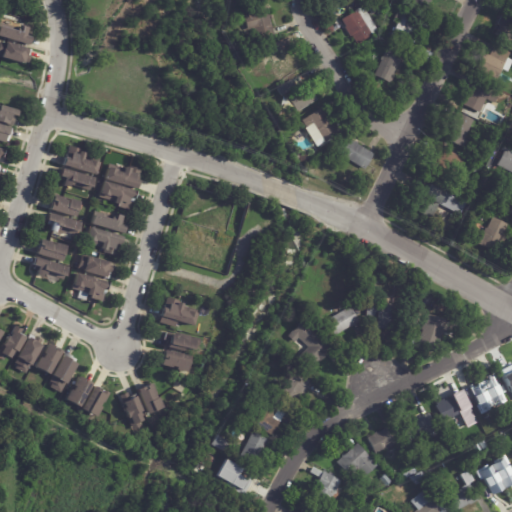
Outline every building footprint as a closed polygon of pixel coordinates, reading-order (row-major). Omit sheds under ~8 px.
[(431,0),(425,12),(409,3),(410,0),(431,0)] [(366,6),(374,1),(380,9),(371,14),(366,6)] [(344,27),(340,20),(362,6),(378,32),(355,45),(344,27)] [(265,7),(273,35),(256,40),(253,29),(246,30),(242,16),(249,14),(248,12),(265,7)] [(412,14),(414,15),(409,26),(418,30),(411,46),(390,37),(399,16),(396,14),(399,8),(412,14)] [(511,30),(508,40),(494,34),(498,24),(497,24),(502,14),(504,15),(507,8),(511,10),(511,30)] [(30,36),(26,47),(0,39),(0,28),(17,34),(19,27),(27,29),(25,34),(30,36)] [(279,43),(294,68),(279,77),(263,51),(278,42),(279,43)] [(28,51),(30,52),(25,63),(20,62),(19,64),(0,57),(0,43),(2,44),(3,43),(28,51)] [(507,58),(497,78),(476,68),(483,54),(477,50),(480,44),(489,49),(487,53),(489,55),(495,44),(510,52),(507,58)] [(403,57),(390,84),(373,76),(381,61),(379,60),(381,57),(382,58),(386,49),(403,57)] [(421,60),(426,51),(432,54),(427,63),(421,60)] [(241,59),(234,62),(231,55),(238,52),(241,59)] [(241,63),(244,68),(238,71),(235,67),(241,63)] [(472,84),(476,77),(491,85),(490,87),(498,92),(493,102),(483,97),(476,111),(463,103),(467,95),(466,94),(471,85),(472,84)] [(295,89),(280,97),(276,90),(291,81),(295,89)] [(285,98),(307,85),(316,100),(295,114),(285,98)] [(14,115),(11,126),(0,122),(0,104),(16,109),(14,115)] [(325,114),(327,117),(328,116),(330,120),(329,121),(337,133),(315,148),(303,129),(305,128),(300,121),(321,108),(325,114)] [(461,114),(472,119),(463,138),(466,139),(463,147),(442,137),(447,127),(448,128),(456,111),(461,114)] [(278,117),(283,114),(286,120),(281,123),(278,117)] [(11,129),(7,141),(2,139),(1,141),(0,140),(0,122),(11,126),(11,129)] [(277,132),(291,123),(295,129),(281,138),(277,132)] [(492,130),(499,134),(497,139),(490,134),(492,130)] [(504,136),(511,140),(508,145),(501,141),(504,136)] [(367,151),(372,154),(363,170),(338,155),(347,139),(353,143),(354,142),(357,144),(356,145),(367,151)] [(60,165),(63,155),(66,156),(69,145),(77,147),(76,149),(82,151),(82,154),(98,158),(93,174),(60,165)] [(458,169),(452,166),(445,181),(427,172),(431,163),(430,162),(434,153),(435,154),(439,145),(464,157),(458,169)] [(511,171),(496,164),(504,148),(511,151),(511,171)] [(138,179),(135,188),(102,178),(106,165),(115,168),(115,170),(121,172),(123,164),(141,169),(138,179)] [(474,173),(470,168),(477,164),(480,169),(474,173)] [(63,176),(58,174),(60,167),(92,176),(88,190),(67,183),(66,185),(61,184),(63,176)] [(480,185),(483,177),(490,181),(486,188),(480,185)] [(133,192),(128,209),(116,205),(117,204),(112,202),(112,201),(99,197),(100,193),(98,193),(102,180),(134,189),(133,192)] [(511,211),(511,214),(494,206),(507,180),(511,182),(511,211)] [(437,203),(430,218),(410,208),(418,192),(422,194),(427,183),(443,191),(437,203)] [(468,189),(472,191),(468,199),(464,197),(468,189)] [(456,212),(437,203),(443,191),(465,202),(459,214),(456,212)] [(48,210),(52,194),(64,197),(63,199),(67,200),(68,198),(78,200),(74,217),(48,210)] [(469,204),(474,207),(470,214),(465,210),(469,204)] [(48,224),(49,220),(43,218),(45,211),(79,221),(75,235),(56,229),(55,232),(47,230),(48,224)] [(123,224),(123,225),(121,233),(88,222),(91,212),(110,218),(112,212),(121,214),(118,223),(123,224)] [(506,223),(508,224),(503,233),(506,234),(503,239),(501,238),(494,251),(476,241),(480,234),(482,235),(483,233),(482,232),(485,227),(486,227),(492,216),(506,223)] [(120,237),(114,256),(103,252),(104,250),(84,244),(86,239),(84,239),(88,226),(120,235),(120,237)] [(33,254),(38,238),(49,241),(49,243),(53,244),(54,242),(65,245),(60,261),(33,254)] [(111,266),(107,278),(80,270),(81,268),(76,266),(80,253),(106,261),(105,264),(111,266)] [(58,278),(40,272),(39,275),(33,273),(36,265),(30,263),(33,256),(66,266),(62,279),(58,278)] [(106,283),(101,301),(88,297),(89,295),(88,295),(86,300),(77,298),(79,290),(67,287),(72,271),(107,281),(106,283)] [(158,322),(160,316),(158,315),(160,306),(165,307),(167,297),(174,299),(174,301),(180,303),(179,306),(195,309),(191,325),(184,323),(184,325),(178,323),(178,327),(158,322)] [(422,307),(417,305),(420,297),(425,299),(422,307)] [(374,299),(373,315),(365,315),(366,299),(374,299)] [(377,304),(395,305),(394,328),(376,327),(377,304)] [(350,308),(358,322),(349,327),(348,326),(333,335),(324,320),(349,306),(350,308)] [(445,321),(440,336),(438,335),(434,347),(418,341),(421,329),(420,329),(422,324),(422,325),(426,313),(445,319),(445,321)] [(316,315),(322,321),(317,325),(312,319),(316,315)] [(329,349),(309,370),(292,354),(300,346),(304,350),(307,347),(297,337),(293,342),(286,336),(300,320),(329,348),(329,349)] [(13,326),(26,333),(24,338),(21,337),(14,350),(16,352),(13,356),(8,354),(7,357),(4,356),(2,360),(0,358),(0,346),(1,345),(0,344),(0,342),(4,335),(6,336),(8,331),(10,331),(13,326)] [(164,347),(165,341),(161,339),(163,331),(174,333),(175,332),(199,338),(197,346),(202,348),(200,356),(164,347)] [(30,335),(41,341),(28,364),(29,365),(25,373),(15,368),(17,364),(15,363),(17,358),(14,356),(25,336),(27,337),(28,334),(30,335)] [(52,346),(58,349),(46,373),(32,365),(37,356),(39,357),(41,353),(40,352),(45,342),(52,346)] [(185,365),(184,371),(157,364),(161,349),(188,355),(185,365)] [(60,355),(74,362),(63,383),(64,383),(60,392),(50,387),(52,383),(49,381),(52,376),(49,375),(59,355),(60,355)] [(309,381),(293,406),(277,396),(293,371),(309,381)] [(511,395),(503,379),(511,374),(511,395)] [(504,395),(499,398),(497,394),(476,404),(468,389),(477,384),(476,382),(485,378),(486,379),(494,375),(504,395)] [(82,380),(89,383),(76,406),(62,399),(67,389),(69,390),(71,386),(70,385),(75,376),(82,380)] [(135,390),(150,384),(160,407),(145,414),(135,390)] [(94,386),(106,393),(101,402),(100,401),(98,406),(100,407),(95,417),(81,409),(93,386),(94,386)] [(133,396),(141,416),(139,417),(140,420),(137,421),(140,426),(131,430),(126,418),(125,418),(121,408),(122,407),(120,402),(121,401),(119,396),(126,393),(128,397),(129,396),(129,397),(132,395),(133,396)] [(460,393),(468,408),(443,421),(434,405),(436,405),(435,402),(442,398),(444,401),(460,393)] [(285,417),(282,415),(270,435),(249,423),(263,399),(270,403),(273,399),(290,409),(285,417)] [(436,428),(410,442),(402,426),(411,421),(410,420),(419,416),(420,417),(428,412),(436,428)] [(498,416),(502,421),(494,427),(491,421),(498,416)] [(395,443),(375,454),(367,437),(372,435),(372,434),(375,432),(376,433),(392,424),(401,441),(395,443)] [(266,440),(260,451),(255,448),(251,456),(256,459),(252,467),(237,458),(251,432),(266,440)] [(214,434),(227,441),(221,451),(209,445),(214,434)] [(335,462),(356,443),(377,465),(365,476),(356,467),(348,475),(335,462)] [(245,489),(239,486),(235,493),(214,481),(226,459),(254,474),(245,489)] [(327,474),(340,481),(336,488),(340,490),(330,508),(311,497),(316,486),(314,485),(318,477),(309,472),(312,467),(321,472),(322,471),(327,474)] [(403,475),(415,469),(417,473),(405,479),(403,475)] [(511,470),(511,487),(494,498),(485,482),(511,469),(511,470)] [(408,477),(420,471),(426,478),(415,484),(408,477)] [(384,474),(391,481),(386,486),(379,479),(384,474)] [(469,484),(477,500),(469,505),(469,503),(456,510),(449,495),(460,489),(460,488),(465,485),(465,486),(469,484)] [(388,497),(384,494),(388,489),(392,492),(388,497)] [(429,493),(432,497),(430,498),(435,505),(443,498),(451,508),(446,511),(413,511),(417,509),(410,501),(420,492),(421,493),(425,489),(429,493)] [(376,497),(382,500),(375,511),(370,508),(374,502),(373,502),(376,497)] [(288,511),(289,511),(291,511),(298,511),(304,502),(324,511),(288,511)] [(384,503),(391,508),(387,511),(385,511),(380,508),(384,503)]
